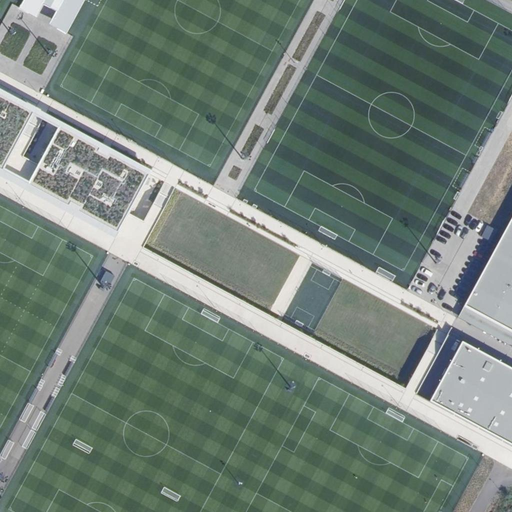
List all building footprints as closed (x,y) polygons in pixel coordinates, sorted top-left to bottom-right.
[(22,0),(18,8),(35,17),(41,5),(54,12),(48,24),(65,33),(82,0),(22,0)] [(30,114),(33,109),(0,90),(0,170),(30,114)] [(33,109),(30,114),(59,129),(61,124),(33,109)] [(59,129),(28,185),(117,233),(150,171),(61,124),(59,129)] [(511,217),(464,307),(511,332),(511,217)] [(511,369),(461,342),(429,401),(511,444),(511,369)]
